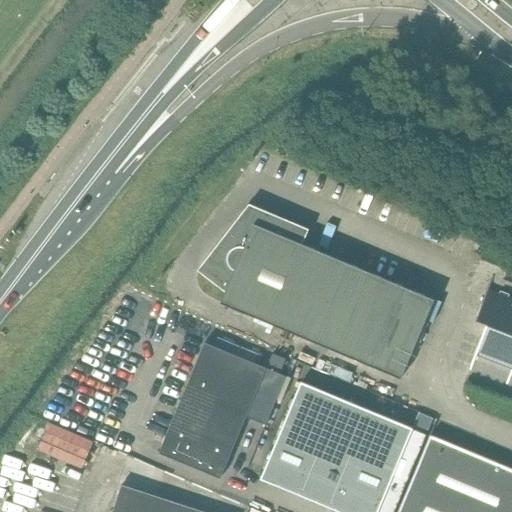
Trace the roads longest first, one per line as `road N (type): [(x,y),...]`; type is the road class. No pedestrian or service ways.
road 1 (motorway): [(117,151),(240,62),(309,27),(403,19),(488,40)]
road 2 (unknown): [(511,428),(450,397),(450,277),(442,259),(280,187)]
road 3 (tertiary): [(0,303),(117,151)]
road 4 (tertiary): [(117,151),(204,48)]
